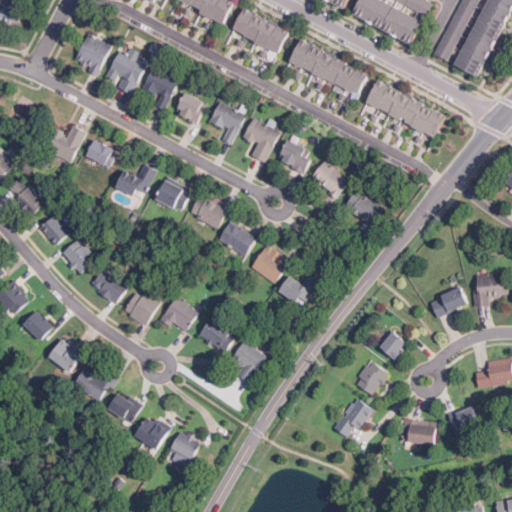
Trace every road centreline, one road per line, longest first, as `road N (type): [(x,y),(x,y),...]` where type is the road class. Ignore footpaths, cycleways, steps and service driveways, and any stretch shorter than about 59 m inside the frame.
road 1 (tertiary): [(212,511),(319,347),(511,106)]
road 2 (residential): [(276,200),(27,69),(0,63)]
road 3 (residential): [(285,0),(511,120)]
road 4 (residential): [(0,218),(99,322),(157,364)]
